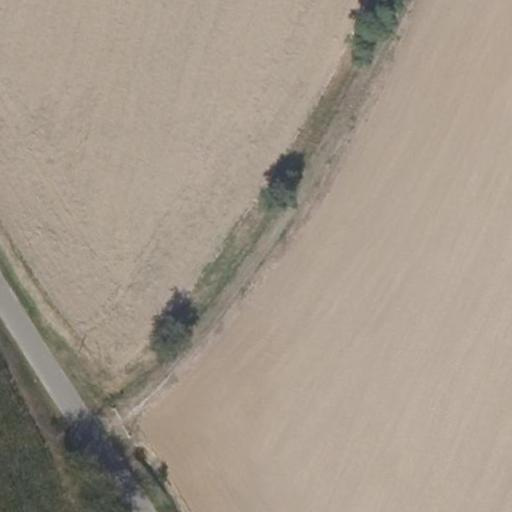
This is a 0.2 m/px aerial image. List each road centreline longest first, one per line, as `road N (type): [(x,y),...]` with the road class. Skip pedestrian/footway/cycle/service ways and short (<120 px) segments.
road 1 (track): [(98,447),(202,345),(330,146),(403,0)]
road 2 (unclassified): [(0,287),(141,511)]
